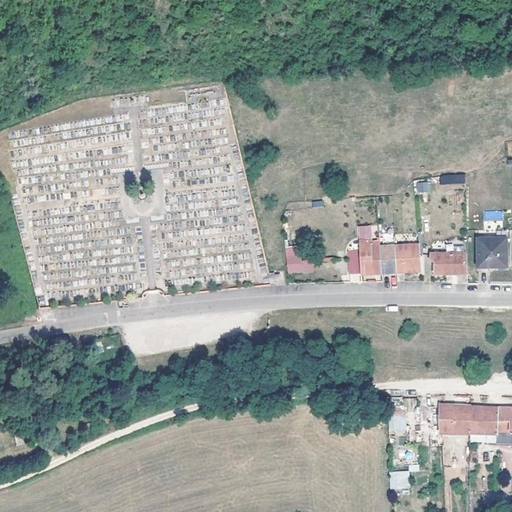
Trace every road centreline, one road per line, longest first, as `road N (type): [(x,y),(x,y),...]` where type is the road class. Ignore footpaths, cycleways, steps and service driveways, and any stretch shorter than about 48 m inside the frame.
road 1 (track): [(511,385),(202,403),(0,484)]
road 2 (tertiary): [(511,299),(258,303),(0,338)]
